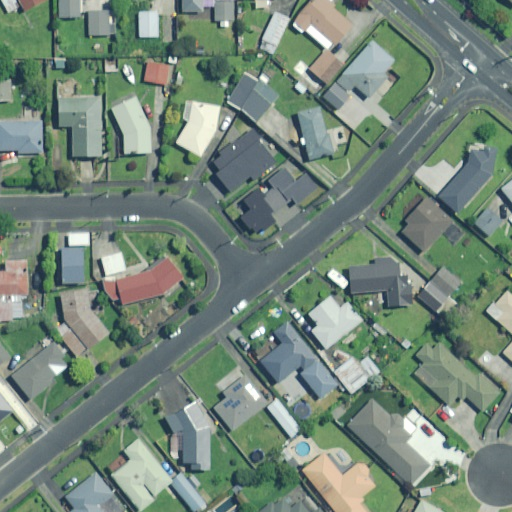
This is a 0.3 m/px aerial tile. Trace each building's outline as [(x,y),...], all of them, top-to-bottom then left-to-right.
[(0,0),(8,13),(21,6),(25,12),(48,0),(47,0),(0,0)] [(59,0),(59,18),(80,18),(80,0),(59,0)] [(182,0),(182,12),(202,13),(202,0),(182,0)] [(332,0),(312,0),(293,25),(303,33),(305,30),(328,49),(333,43),(336,46),(353,25),(331,8),(334,6),(330,3),(332,0)] [(221,21),(221,27),(229,27),(229,21),(234,21),(235,3),(216,3),(215,21),(221,21)] [(109,12),(89,12),(89,36),(109,36),(109,12)] [(159,13),(140,12),(140,37),(158,37),(159,13)] [(276,13),(261,44),(267,47),(265,52),(273,55),(289,19),(276,13)] [(395,61),(372,42),(324,98),(338,111),(351,96),(348,94),(355,86),(370,99),(388,79),(383,74),(395,61)] [(344,66),(327,50),(317,61),(309,54),(295,70),(308,81),(315,73),(327,84),(344,66)] [(170,64),(148,61),(144,81),(166,85),(170,64)] [(278,94),(246,73),(227,101),(259,122),(278,94)] [(0,101),(11,101),(11,80),(0,80),(0,101)] [(102,156),(101,98),(59,99),(60,127),(73,127),(74,157),(102,156)] [(125,133),(127,154),(150,152),(147,121),(137,98),(113,108),(125,133)] [(220,108),(193,102),(189,122),(177,144),(200,157),(216,127),(220,108)] [(326,136),(319,110),(298,116),(310,161),(334,154),(328,136),(326,136)] [(0,153),(2,153),(1,168),(19,168),(19,154),(43,154),(44,122),(0,121),(0,153)] [(229,128),(220,146),(234,153),(235,151),(245,156),(253,139),(229,128)] [(261,129),(255,136),(265,145),(271,139),(261,129)] [(488,177),(495,151),(475,151),(469,163),(440,198),(459,214),(484,184),(488,177)] [(243,159),(234,182),(250,187),(270,211),(289,192),(287,189),(285,186),(283,183),(280,180),(277,177),(275,174),(272,172),(268,170),(265,167),(262,166),(258,164),(255,162),(251,161),(247,160),(243,159)] [(511,180),(502,189),(511,201),(511,180)] [(453,222),(427,199),(407,221),(411,224),(403,233),(424,253),(453,222)] [(503,221),(488,208),(474,223),(490,237),(503,221)] [(90,246),(89,233),(70,234),(70,246),(90,246)] [(84,250),(63,250),(63,284),(84,284),(84,250)] [(127,271),(122,253),(103,258),(107,276),(127,271)] [(390,306),(413,304),(411,286),(401,287),(398,267),(389,259),(374,261),(374,264),(349,267),(353,294),(388,290),(390,306)] [(29,261),(6,261),(6,272),(0,272),(0,320),(22,321),(22,298),(29,298),(29,261)] [(334,265),(327,272),(342,289),(350,283),(334,265)] [(163,295),(183,280),(174,266),(106,284),(110,300),(121,301),(123,306),(163,295)] [(431,282),(449,297),(462,282),(444,267),(431,282)] [(91,309),(88,289),(61,293),(65,320),(72,329),(62,337),(78,358),(110,334),(91,309)] [(511,296),(507,292),(488,313),(511,334),(511,342),(503,353),(511,361),(511,296)] [(341,308),(332,296),(309,314),(318,325),(311,331),(326,349),(362,321),(348,303),(341,308)] [(301,366),(305,371),(318,360),(287,322),(274,333),(283,344),(261,362),(278,384),(301,366)] [(0,366),(12,357),(0,341),(0,366)] [(439,343),(433,349),(427,344),(416,356),(425,364),(415,374),(449,406),(462,392),(482,412),(501,392),(481,373),(476,378),(439,343)] [(70,364),(54,344),(13,377),(32,401),(52,384),(49,381),(70,364)] [(380,372),(368,357),(358,365),(353,358),(335,372),(352,394),(380,372)] [(268,403),(245,375),(224,393),(228,398),(213,410),(232,433),(268,403)] [(0,422),(13,412),(0,394),(0,422)] [(301,430),(277,400),(268,408),(292,438),(301,430)] [(412,487),(442,456),(400,415),(387,414),(373,400),(348,426),(412,487)] [(210,430),(196,403),(166,419),(175,434),(180,431),(184,435),(184,463),(192,463),(192,470),(209,470),(210,430)] [(283,433),(273,440),(280,449),(290,442),(283,433)] [(172,482),(139,439),(125,451),(132,460),(112,476),(140,511),(154,501),(152,498),(172,482)] [(302,469),(286,448),(279,453),(295,474),(302,469)] [(325,454),(304,471),(335,511),(366,511),(358,501),(375,488),(366,477),(367,475),(368,474),(368,473),(368,472),(368,470),(367,469),(366,468),(366,467),(365,466),(363,465),(362,465),(361,465),(360,465),(358,465),(357,465),(343,477),(325,454)] [(113,494),(97,474),(66,498),(75,510),(72,511),(102,511),(98,506),(113,494)] [(200,484),(192,474),(186,479),(184,477),(167,490),(175,500),(181,496),(193,511),(195,511),(205,504),(194,489),(200,484)] [(241,511),(243,511),(232,497),(225,502),(212,511),(241,511)] [(291,509),(281,497),(262,511),(323,511),(320,508),(315,511),(310,511),(302,501),(291,509)] [(441,511),(422,501),(415,511),(441,511)]
